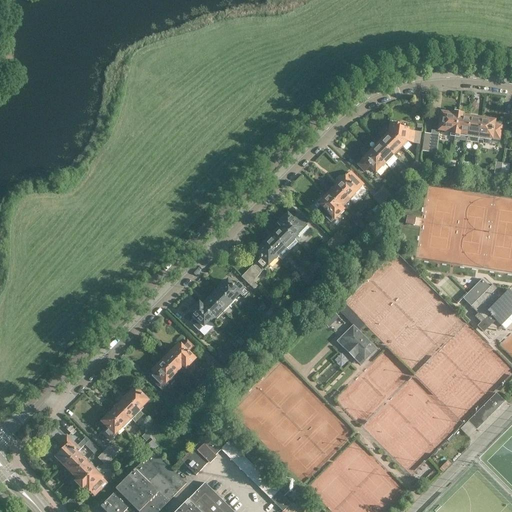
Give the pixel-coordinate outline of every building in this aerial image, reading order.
[(455,135),(458,112),(454,112),(453,114),(441,112),(438,130),(450,132),(450,134),(455,135)] [(467,134),(470,116),(463,115),(463,113),(458,112),(455,135),(454,139),(466,141),(467,134)] [(467,134),(466,141),(478,143),(478,139),(482,118),(470,116),(467,134)] [(500,140),(503,125),(493,123),(494,120),(482,118),(478,139),(483,140),(483,143),(489,144),(490,141),(499,143),(499,140),(500,140)] [(391,123),(389,133),(402,146),(407,141),(419,143),(421,133),(407,131),(408,128),(399,127),(400,124),(391,123)] [(389,133),(381,141),(393,154),(402,146),(389,133)] [(430,135),(428,152),(429,152),(435,153),(438,136),(430,135)] [(381,141),(372,150),(385,163),(393,154),(381,141)] [(385,163),(372,150),(363,159),(358,164),(365,171),(370,166),(376,172),(385,163)] [(416,161),(408,169),(412,173),(420,165),(416,161)] [(502,164),(500,174),(507,175),(509,165),(502,164)] [(339,183),(336,186),(349,199),(363,184),(350,172),(344,178),(342,178),(341,177),(340,178),(339,179),(338,180),(338,182),(339,183)] [(340,207),(349,199),(336,186),(327,195),(342,209),(340,207)] [(385,200),(386,199),(391,194),(382,186),(377,192),(385,200)] [(381,204),(385,200),(377,192),(372,196),(381,204)] [(342,209),(327,195),(320,203),(321,205),(317,209),(330,222),(340,213),(339,212),(342,209)] [(287,215),(278,224),(281,226),(281,227),(297,242),(310,228),(305,224),(307,222),(299,215),(293,221),(287,215)] [(414,225),(415,217),(406,215),(405,223),(414,225)] [(359,227),(363,223),(358,219),(355,222),(359,227)] [(298,243),(297,242),(281,227),(272,235),(290,252),(298,243)] [(340,247),(346,241),(338,233),(332,238),(340,247)] [(272,235),(264,244),(277,256),(281,261),(290,252),(272,235)] [(334,253),(340,247),(332,238),(326,244),(334,253)] [(248,270),(256,278),(260,274),(259,274),(277,256),(264,244),(255,252),(261,257),(248,270)] [(317,262),(309,270),(313,274),(321,266),(317,262)] [(241,277),(254,289),(257,286),(252,282),(256,278),(248,270),(241,277)] [(308,270),(304,274),(309,278),(313,274),(309,270),(308,270)] [(482,279),(463,299),(478,314),(475,317),(481,323),(490,315),(501,326),(511,314),(511,293),(509,290),(503,295),(493,285),(490,287),(482,279)] [(227,280),(218,289),(231,302),(240,294),(245,299),(249,294),(237,282),(232,286),(227,280)] [(218,289),(210,298),(223,311),(231,302),(218,289)] [(210,298),(201,306),(214,319),(223,311),(210,298)] [(201,306),(199,304),(190,313),(195,318),(191,323),(199,331),(209,321),(211,323),(214,319),(201,306)] [(346,306),(340,312),(356,329),(363,323),(346,306)] [(320,321),(327,328),(337,318),(330,311),(320,321)] [(352,326),(341,338),(364,361),(375,350),(352,326)] [(247,335),(252,339),(255,336),(251,331),(247,335)] [(236,341),(241,346),(245,342),(240,337),(236,341)] [(170,353),(184,367),(187,364),(188,364),(188,365),(189,364),(191,362),(194,359),(188,353),(193,347),(187,341),(181,346),(180,347),(178,345),(170,353)] [(221,350),(213,343),(206,349),(215,357),(223,364),(229,358),(221,350)] [(218,364),(213,359),(204,351),(198,357),(206,365),(208,363),(216,371),(220,367),(218,364)] [(184,367),(170,353),(161,362),(174,374),(183,366),(184,367)] [(149,377),(149,378),(162,390),(162,389),(167,384),(168,384),(166,382),(174,374),(161,362),(158,365),(157,364),(155,364),(154,364),(153,366),(153,367),(153,368),(154,370),(153,370),(155,372),(150,377),(149,377)] [(193,384),(198,389),(202,385),(197,380),(193,384)] [(126,397),(139,410),(147,401),(135,389),(126,397)] [(468,422),(476,430),(504,402),(496,394),(468,422)] [(126,397),(117,406),(130,419),(134,423),(143,414),(139,410),(126,397)] [(168,404),(175,411),(180,406),(172,399),(168,404)] [(171,415),(175,411),(168,404),(164,408),(171,415)] [(122,427),(130,419),(117,406),(109,414),(122,427)] [(109,439),(122,427),(109,414),(102,422),(108,428),(103,433),(109,439)] [(150,429),(155,434),(158,430),(154,425),(150,429)] [(141,438),(146,442),(150,439),(145,434),(141,438)] [(195,476),(222,450),(207,435),(181,462),(195,476)] [(77,446),(67,436),(59,444),(64,448),(55,457),(64,465),(77,453),(89,441),(86,438),(77,446)] [(283,511),(291,504),(229,442),(222,450),(262,490),(261,491),(283,511)] [(93,454),(97,449),(93,445),(88,450),(93,454)] [(109,447),(102,454),(106,458),(109,461),(116,455),(109,447)] [(152,450),(144,459),(116,488),(118,491),(102,507),(106,511),(126,511),(133,506),(139,511),(158,511),(186,484),(152,450)] [(72,474),(85,461),(77,453),(64,465),(72,474)] [(106,458),(102,462),(108,467),(112,463),(109,461),(106,458)] [(79,485),(93,470),(85,461),(72,474),(78,479),(75,481),(79,485)] [(93,470),(79,485),(82,488),(84,486),(94,495),(106,483),(93,470)] [(233,511),(206,484),(178,511),(233,511)] [(289,497),(294,501),(301,494),(297,490),(296,490),(289,497)]
